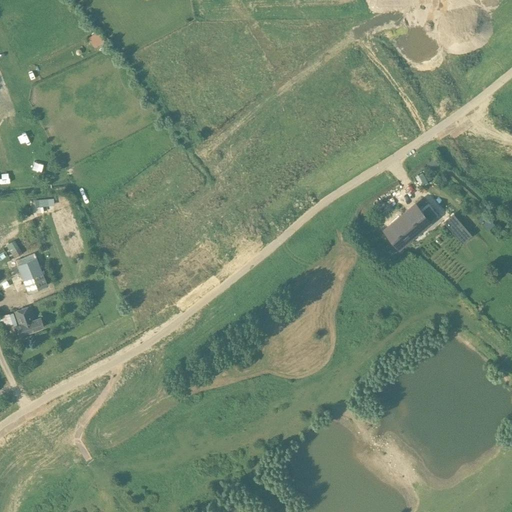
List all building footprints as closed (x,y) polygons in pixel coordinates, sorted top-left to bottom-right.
[(98,31),(88,37),(94,47),(100,44),(105,41),(103,39),(98,31)] [(30,121),(21,124),(24,132),(33,129),(30,121)] [(28,138),(32,148),(41,145),(38,135),(28,138)] [(15,163),(6,163),(7,177),(15,177),(15,163)] [(34,165),(25,166),(27,175),(35,174),(34,165)] [(391,224),(385,229),(400,246),(437,215),(428,204),(421,210),(412,217),(407,211),(400,217),(398,215),(390,222),(391,224)] [(485,223),(489,216),(484,212),(479,220),(485,223)] [(452,217),(446,222),(459,236),(464,231),(468,235),(452,217)] [(485,223),(490,229),(496,222),(491,217),(485,223)] [(14,239),(8,243),(6,244),(14,257),(22,253),(14,239)] [(15,260),(28,291),(48,284),(35,252),(15,260)] [(0,316),(0,325),(2,331),(3,331),(16,327),(18,332),(19,335),(45,326),(41,317),(36,319),(31,305),(13,312),(0,316)]
